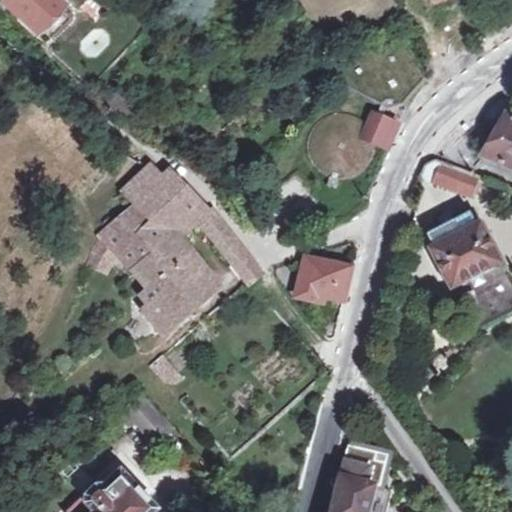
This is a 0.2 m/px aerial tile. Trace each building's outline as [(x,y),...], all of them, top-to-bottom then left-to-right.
[(42,30),(61,10),(65,7),(57,0),(5,0),(3,3),(37,36),(42,30)] [(101,0),(89,0),(83,7),(96,19),(108,6),(101,0)] [(61,10),(42,30),(51,39),(71,19),(61,10)] [(511,115),(507,113),(485,152),(511,163),(511,115)] [(388,152),(399,125),(374,115),(364,143),(388,152)] [(421,170),(418,175),(417,179),(473,198),(474,195),(476,196),(482,181),(478,180),(479,176),(438,162),(431,160),(428,163),(425,166),(421,170)] [(133,205),(136,208),(151,223),(186,190),(182,186),(167,174),(133,205)] [(332,181),(329,190),(338,193),(341,183),(332,181)] [(151,223),(136,208),(100,238),(127,262),(145,287),(143,290),(142,290),(142,291),(141,291),(141,292),(140,292),(140,293),(140,294),(140,295),(140,296),(140,297),(140,298),(140,299),(141,299),(141,300),(142,300),(142,301),(143,301),(148,307),(142,312),(159,332),(202,297),(188,281),(201,269),(187,255),(185,256),(169,241),(197,221),(225,255),(238,265),(243,261),(245,254),(211,211),(206,212),(186,190),(151,223)] [(480,223),(428,249),(450,292),(502,264),(480,223)] [(317,296),(344,301),(352,268),(300,261),(293,298),(316,302),(317,296)] [(159,360),(152,366),(159,375),(166,369),(159,360)] [(153,443),(168,430),(140,397),(115,416),(125,427),(132,420),(153,443)] [(366,511),(374,486),(364,483),(368,467),(345,462),(332,511),(366,511)] [(152,511),(155,510),(119,472),(104,487),(96,487),(87,496),(85,504),(77,511),(152,511)] [(387,511),(392,491),(374,486),(366,511),(387,511)]
